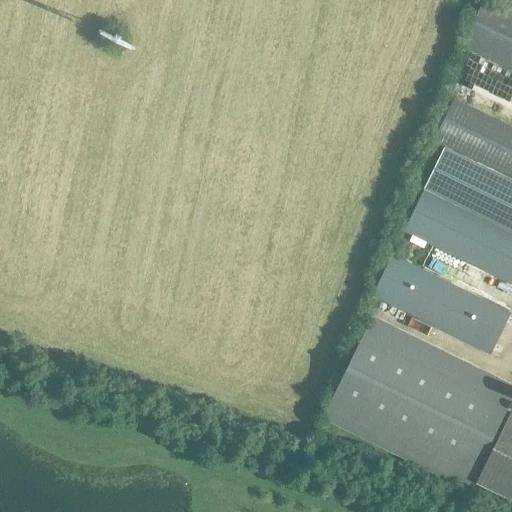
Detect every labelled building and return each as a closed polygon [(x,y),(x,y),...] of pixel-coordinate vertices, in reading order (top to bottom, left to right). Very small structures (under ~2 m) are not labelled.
[(511,70),(511,11),(488,0),(485,0),(462,46),(511,70)] [(511,127),(455,99),(434,141),(511,179),(511,127)] [(511,230),(511,180),(445,148),(425,188),(511,230)] [(511,285),(511,234),(424,191),(404,233),(511,285)] [(491,356),(511,314),(392,256),(372,297),(491,356)] [(322,419),(433,474),(467,491),(511,401),(511,387),(372,318),(322,419)]
